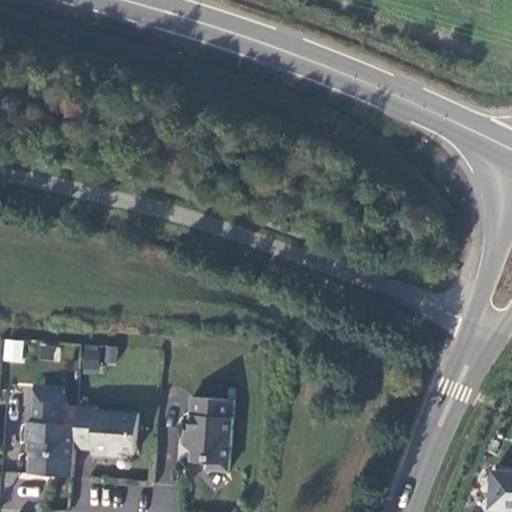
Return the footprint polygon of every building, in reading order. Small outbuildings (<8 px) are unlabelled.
[(21,362),(24,340),(4,338),(2,360),(21,362)] [(83,343),(80,366),(115,370),(117,346),(83,343)] [(34,403),(63,404),(64,389),(35,388),(34,403)] [(207,471),(228,472),(233,401),(191,399),(188,432),(184,432),(183,446),(192,446),(191,463),(208,464),(207,471)] [(75,450),(77,426),(62,425),(63,404),(34,403),(32,424),(28,423),(27,442),(32,443),(30,475),(54,477),(55,464),(74,466),(75,456),(75,450)] [(96,409),(78,408),(77,426),(75,450),(78,450),(92,451),(92,456),(113,458),(113,453),(136,454),(139,415),(96,413),(96,409)] [(54,477),(73,478),(74,466),(55,464),(54,477)] [(511,473),(495,472),(492,510),(511,511),(511,473)]
